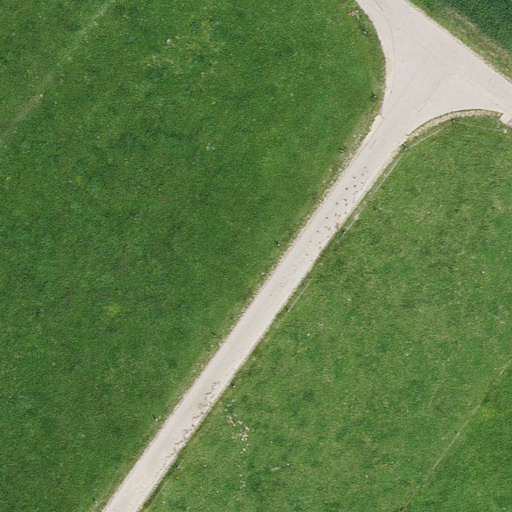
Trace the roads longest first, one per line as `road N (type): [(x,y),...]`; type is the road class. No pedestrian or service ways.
road 1 (track): [(446,51),(118,511)]
road 2 (track): [(381,0),(511,102)]
